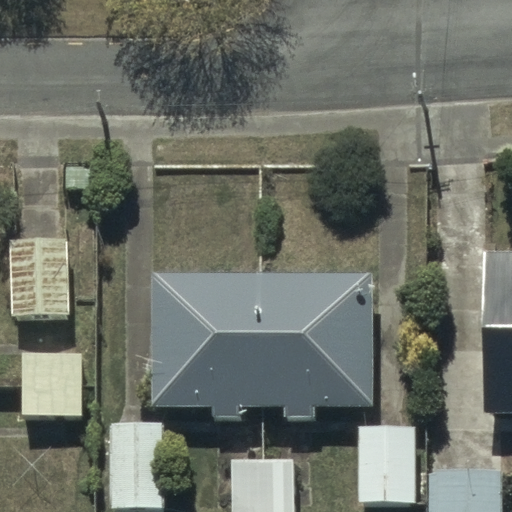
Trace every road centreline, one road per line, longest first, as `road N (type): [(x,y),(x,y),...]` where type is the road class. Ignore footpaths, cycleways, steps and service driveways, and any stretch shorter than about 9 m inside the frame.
road 1 (residential): [(0,79),(221,74),(376,48)]
road 2 (residential): [(376,48),(511,36)]
